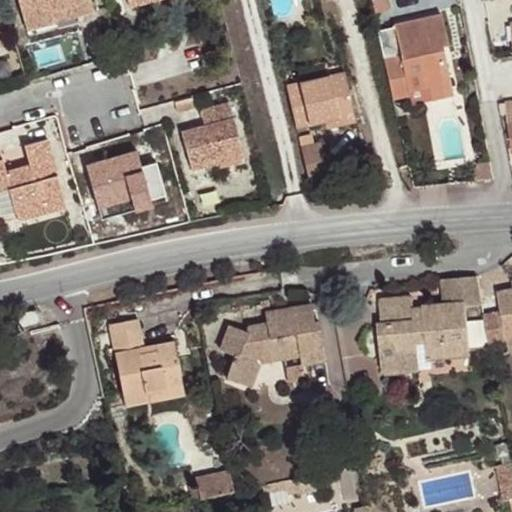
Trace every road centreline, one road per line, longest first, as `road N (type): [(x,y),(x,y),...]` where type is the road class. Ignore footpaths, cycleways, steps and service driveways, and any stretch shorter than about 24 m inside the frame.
road 1 (residential): [(0,291),(176,249),(511,212)]
road 2 (residential): [(511,215),(507,246),(476,266),(186,294)]
road 3 (unknown): [(310,233),(251,0)]
road 4 (unknown): [(404,222),(352,0)]
road 5 (residential): [(511,210),(468,0)]
